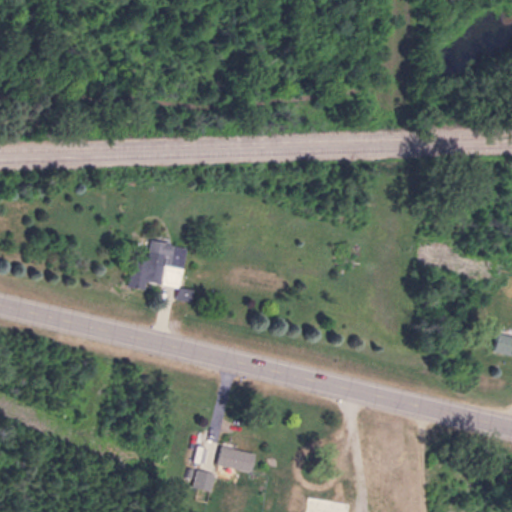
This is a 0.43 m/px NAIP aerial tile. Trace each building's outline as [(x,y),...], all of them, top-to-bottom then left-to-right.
[(187,240),(146,236),(142,281),(182,285),(187,240)] [(511,329),(499,326),(493,346),(511,350),(511,329)] [(257,451),(222,441),(216,462),(252,472),(257,451)] [(216,471),(198,464),(191,484),(210,490),(216,471)] [(353,511),(353,499),(309,499),(309,511),(353,511)]
